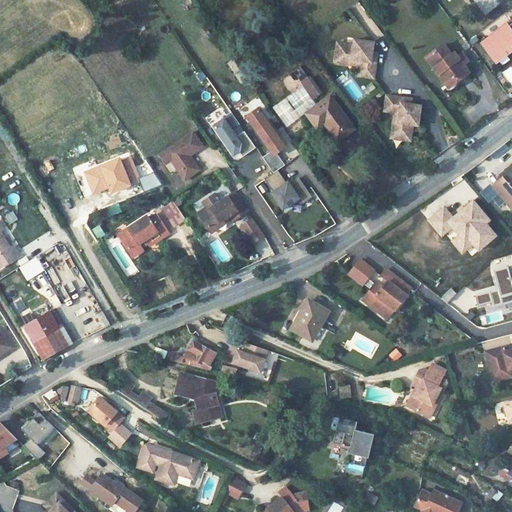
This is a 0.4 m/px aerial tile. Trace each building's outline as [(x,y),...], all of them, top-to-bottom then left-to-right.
[(496,5),(492,0),(472,0),(484,14),(496,5)] [(511,33),(505,25),(480,44),(493,62),(511,48),(511,33)] [(431,67),(443,83),(453,76),(456,81),(469,72),(461,61),(456,55),(453,57),(442,43),(427,53),(435,64),(431,67)] [(356,49),(345,47),(342,67),(353,69),(354,63),(363,64),(362,70),(360,79),(376,82),(379,61),(375,60),(375,55),(376,47),(357,44),(356,49)] [(345,47),(339,46),(336,67),(342,67),(345,47)] [(465,58),(460,52),(456,55),(461,61),(465,58)] [(424,56),(431,67),(435,64),(427,53),(424,56)] [(299,68),(280,80),(286,88),(298,79),(301,83),(307,78),(299,68)] [(342,73),(334,78),(339,84),(346,78),(342,73)] [(446,88),(456,81),(453,76),(443,83),(446,88)] [(298,93),(274,109),(287,128),(296,122),(291,116),(307,105),(298,93)] [(406,98),(385,96),(383,112),(394,113),(399,114),(398,122),(393,122),(392,133),(412,135),(413,124),(418,125),(420,105),(410,104),(405,103),(406,98)] [(330,97),(306,114),(316,130),(323,125),(336,143),(353,132),(330,97)] [(284,165),(276,153),(284,147),(257,109),(246,117),(270,152),(262,158),(273,173),(284,165)] [(255,148),(231,113),(211,127),(231,155),(237,150),(242,158),(255,148)] [(191,132),(163,151),(169,160),(183,180),(198,170),(187,155),(200,145),(191,132)] [(292,144),(283,152),(290,160),(299,153),(292,144)] [(169,160),(163,151),(158,155),(164,163),(169,160)] [(130,153),(84,171),(93,195),(110,188),(112,194),(142,182),(130,153)] [(503,177),(492,186),(511,210),(511,167),(508,170),(501,175),(503,177)] [(311,196),(299,178),(294,181),(293,179),(288,183),(287,182),(286,183),(277,170),(273,173),(264,179),(272,191),(271,193),(282,208),(297,198),(301,203),(311,196)] [(156,171),(139,177),(144,192),(162,186),(156,171)] [(234,190),(221,199),(235,218),(247,209),(234,190)] [(209,203),(196,212),(209,229),(228,215),(231,220),(235,218),(221,199),(211,207),(209,203)] [(431,214),(428,232),(473,240),(477,222),(431,214)] [(264,236),(253,218),(240,226),(253,244),(264,236)] [(140,226),(124,236),(129,244),(119,249),(129,265),(139,258),(135,251),(142,246),(147,243),(152,250),(167,240),(153,221),(142,228),(140,226)] [(100,225),(92,230),(97,239),(106,234),(100,225)] [(0,231),(0,234),(5,243),(10,241),(3,230),(0,231)] [(0,271),(3,277),(20,267),(13,256),(5,243),(0,234),(0,271)] [(124,236),(115,243),(119,249),(129,244),(124,236)] [(265,256),(273,251),(267,242),(259,247),(265,256)] [(147,243),(142,246),(146,253),(152,250),(147,243)] [(13,256),(20,267),(24,265),(18,254),(13,256)] [(365,278),(372,270),(358,259),(346,273),(360,284),(361,283),(368,289),(369,287),(372,284),(365,278)] [(478,304),(511,297),(511,274),(510,266),(492,270),(496,290),(476,294),(478,304)] [(384,281),(375,292),(369,287),(368,289),(361,297),(379,311),(385,305),(392,310),(403,296),(400,294),(406,287),(384,269),(378,276),(384,281)] [(372,284),(369,287),(375,292),(384,281),(378,276),(372,284)] [(406,287),(400,294),(403,296),(409,289),(406,287)] [(379,311),(361,297),(359,300),(377,315),(379,311)] [(308,299),(291,326),(311,338),(328,311),(308,299)] [(385,305),(379,311),(377,315),(384,320),(392,310),(385,305)] [(89,308),(89,326),(105,326),(105,307),(89,308)] [(29,338),(50,369),(76,351),(56,320),(29,338)] [(0,358),(15,349),(4,332),(0,334),(0,358)] [(186,358),(184,363),(188,364),(189,363),(193,366),(203,368),(204,366),(207,368),(210,364),(208,364),(205,362),(209,354),(212,350),(195,341),(190,350),(199,355),(196,361),(186,358)] [(267,350),(245,342),(241,352),(237,350),(233,363),(260,372),(267,350)] [(510,369),(511,368),(511,345),(486,353),(489,364),(495,362),(500,380),(511,377),(510,369)] [(155,355),(165,358),(168,350),(157,347),(155,355)] [(394,361),(402,355),(398,349),(389,355),(394,361)] [(489,364),(494,381),(500,380),(495,362),(489,364)] [(420,389),(410,408),(430,418),(435,407),(432,406),(440,390),(443,391),(446,386),(445,382),(421,370),(418,371),(411,385),(416,387),(420,389)] [(176,374),(171,394),(191,399),(194,408),(198,421),(205,420),(204,416),(215,412),(208,390),(200,389),(203,380),(176,374)] [(203,380),(200,389),(208,390),(211,382),(203,380)] [(67,403),(72,406),(72,405),(76,408),(86,393),(74,385),(71,387),(66,386),(60,390),(63,394),(61,398),(68,402),(67,403)] [(416,387),(406,406),(410,408),(420,389),(416,387)] [(50,401),(59,396),(55,389),(45,396),(50,401)] [(440,390),(432,406),(435,407),(443,391),(440,390)] [(350,396),(341,394),(342,402),(352,404),(350,396)] [(124,421),(99,399),(87,413),(112,434),(119,426),(124,421)] [(150,404),(146,410),(152,414),(156,408),(150,404)] [(156,408),(152,414),(165,423),(169,417),(156,408)] [(188,410),(192,423),(198,421),(194,408),(188,410)] [(37,446),(54,428),(39,413),(21,431),(30,440),(23,447),(38,461),(46,454),(37,446)] [(334,416),(330,431),(336,433),(333,444),(350,448),(347,462),(365,467),(368,452),(370,453),(372,446),(370,445),(373,435),(355,430),(357,422),(334,416)] [(0,459),(8,454),(5,448),(17,440),(0,423),(0,459)] [(130,436),(119,426),(112,434),(108,439),(119,449),(130,436)] [(160,466),(155,479),(172,486),(176,476),(192,482),(199,464),(148,445),(144,447),(138,465),(148,468),(152,467),(154,461),(161,463),(160,466)] [(148,468),(138,465),(137,467),(152,473),(155,464),(160,466),(161,463),(154,461),(152,467),(148,468)] [(347,462),(344,473),(362,478),(365,467),(347,462)] [(510,482),(511,477),(511,470),(502,467),(498,478),(510,482)] [(103,475),(91,491),(112,507),(113,505),(115,502),(129,511),(142,511),(137,509),(143,502),(124,488),(123,490),(103,475)] [(244,485),(231,479),(224,492),(238,499),(244,485)] [(285,499),(267,511),(301,511),(304,510),(309,509),(306,494),(296,496),(290,487),(282,494),(285,499)] [(421,490),(415,505),(423,509),(421,511),(456,511),(460,502),(433,490),(431,495),(421,490)] [(370,492),(365,499),(372,504),(377,497),(370,492)] [(75,511),(57,494),(48,503),(52,507),(49,510),(46,511),(75,511)] [(129,511),(115,502),(113,505),(123,511),(129,511)]
